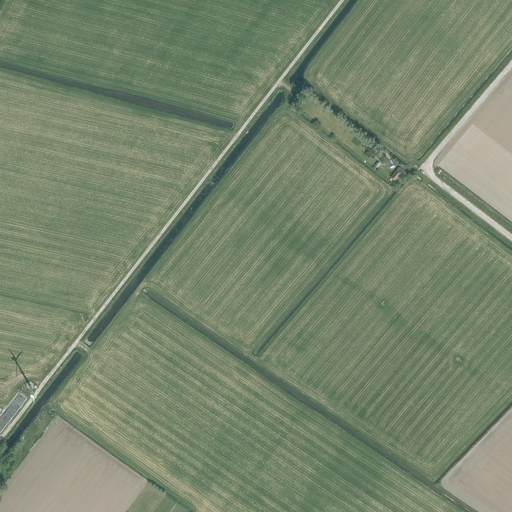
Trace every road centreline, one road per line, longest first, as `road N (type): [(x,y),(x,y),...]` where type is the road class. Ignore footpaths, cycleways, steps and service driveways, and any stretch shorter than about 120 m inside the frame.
road 1 (track): [(0,439),(342,0)]
road 2 (unclassified): [(511,238),(422,169),(511,63)]
